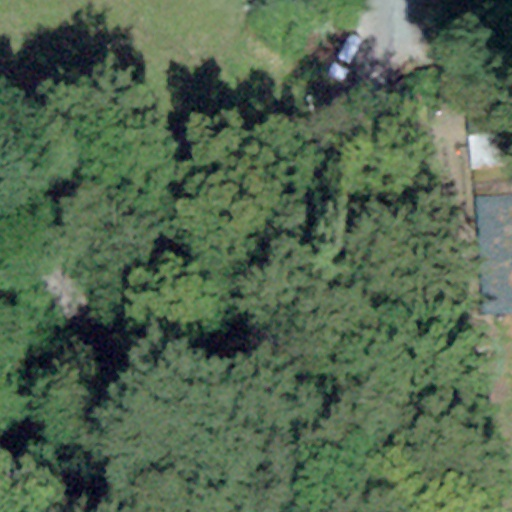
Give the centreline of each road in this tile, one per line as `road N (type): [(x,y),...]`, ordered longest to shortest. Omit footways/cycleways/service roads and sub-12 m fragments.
road 1 (track): [(377,40),(369,88),(345,125),(304,145),(253,155),(106,124),(62,128),(31,141),(13,178),(15,222),(223,511)]
road 2 (track): [(377,40),(452,394)]
road 3 (track): [(511,437),(429,295)]
road 4 (track): [(452,394),(484,511)]
